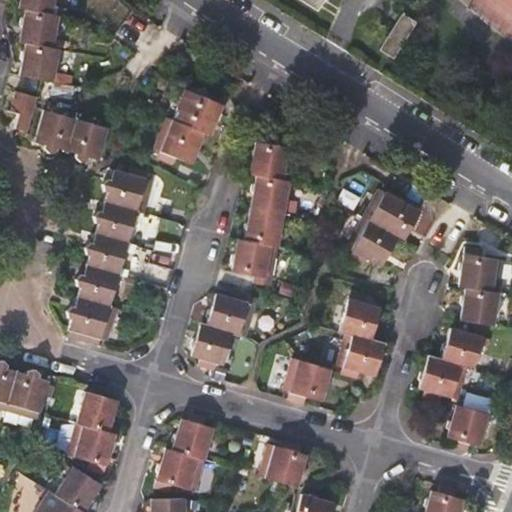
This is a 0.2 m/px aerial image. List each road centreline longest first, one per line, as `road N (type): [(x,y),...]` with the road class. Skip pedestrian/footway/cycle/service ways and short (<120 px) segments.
road 1 (tertiary): [(511,195),(201,0)]
road 2 (residential): [(377,444),(156,382)]
road 3 (residential): [(227,181),(156,382)]
road 4 (residential): [(422,282),(377,444)]
road 5 (residential): [(25,314),(16,293),(27,217),(11,172),(0,164)]
road 6 (residential): [(156,382),(60,355),(25,314)]
road 7 (residential): [(511,484),(377,444)]
road 8 (residential): [(118,511),(156,382)]
